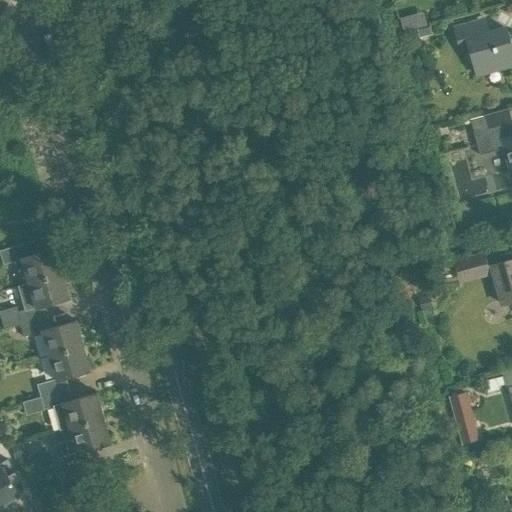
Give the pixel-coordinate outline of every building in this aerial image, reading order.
[(468,24),(467,24),(454,28),(458,42),(456,42),(460,56),(470,53),(476,75),(511,65),(511,48),(506,27),(471,37),(468,24)] [(511,120),(509,109),(483,115),(470,118),(480,155),(505,149),(511,173),(511,120)] [(29,283),(63,274),(56,248),(45,252),(41,239),(0,250),(3,263),(22,258),(29,283)] [(483,251),(453,259),(459,284),(490,276),(483,251)] [(511,260),(491,266),(501,304),(511,301),(511,260)] [(63,274),(29,283),(36,307),(21,311),(19,307),(0,311),(0,324),(1,329),(21,324),(20,324),(49,316),(46,305),(70,299),(63,274)] [(426,311),(433,309),(429,296),(422,297),(417,299),(421,312),(426,311)] [(49,316),(20,324),(21,324),(24,336),(42,331),(49,356),(84,346),(77,321),(52,328),(49,316)] [(84,346),(49,356),(57,381),(38,386),(41,398),(69,389),(66,378),(91,371),(84,346)] [(511,369),(501,372),(505,387),(511,385),(511,369)] [(60,431),(62,431),(104,419),(97,394),(73,400),(69,389),(41,398),(44,408),(53,406),(60,431)] [(449,396),(459,431),(474,427),(465,392),(449,396)] [(62,431),(65,441),(54,444),(61,469),(90,462),(86,451),(111,444),(104,419),(62,431)] [(46,427),(21,431),(24,447),(48,443),(46,427)] [(0,469),(0,506),(19,496),(13,484),(20,481),(15,472),(8,476),(3,468),(0,469)]
